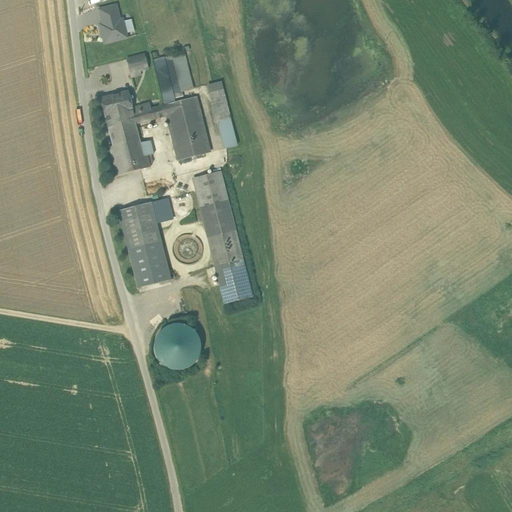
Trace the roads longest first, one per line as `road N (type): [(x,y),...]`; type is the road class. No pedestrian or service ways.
road 1 (unclassified): [(177,511),(103,218),(70,0)]
road 2 (track): [(0,310),(132,331)]
